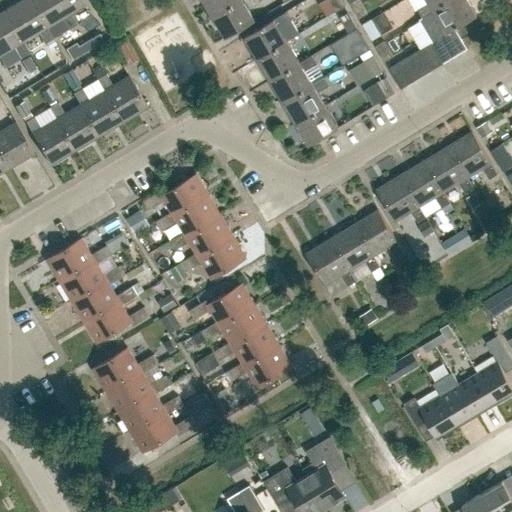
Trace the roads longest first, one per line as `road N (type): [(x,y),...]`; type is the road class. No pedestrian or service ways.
road 1 (residential): [(511,63),(303,180),(189,127),(0,235)]
road 2 (residential): [(387,511),(511,439)]
